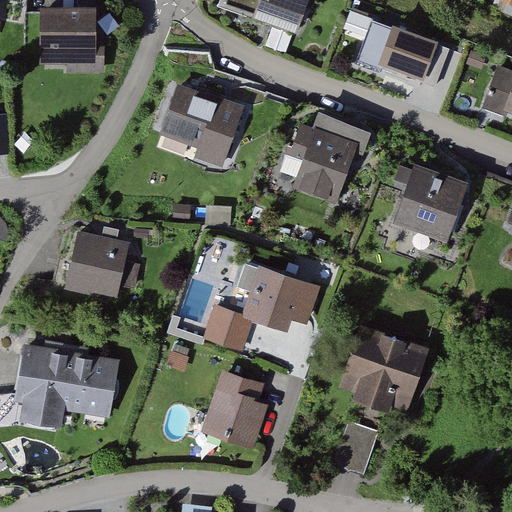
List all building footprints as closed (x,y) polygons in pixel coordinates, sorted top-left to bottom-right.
[(297,32),(308,0),(231,0),(229,8),(297,32)] [(97,9),(36,12),(38,66),(100,63),(97,9)] [(436,42),(372,23),(359,63),(423,83),(436,42)] [(511,75),(495,70),(482,110),(511,119),(511,75)] [(242,110),(176,90),(159,146),(225,166),(242,110)] [(10,117),(0,117),(0,157),(11,158),(10,117)] [(365,151),(293,125),(274,179),(346,204),(365,151)] [(468,189),(409,171),(390,231),(449,249),(468,189)] [(131,242),(72,229),(59,289),(119,301),(131,242)] [(511,241),(503,271),(511,273),(511,241)] [(196,249),(197,300),(229,300),(229,249),(196,249)] [(305,359),(326,286),(257,267),(244,312),(217,304),(209,332),(305,359)] [(428,353),(356,326),(333,388),(405,415),(428,353)] [(118,361),(16,346),(7,402),(110,417),(118,361)] [(280,390),(218,371),(199,432),(261,452),(280,390)] [(382,433),(346,421),(331,464),(367,476),(382,433)]
